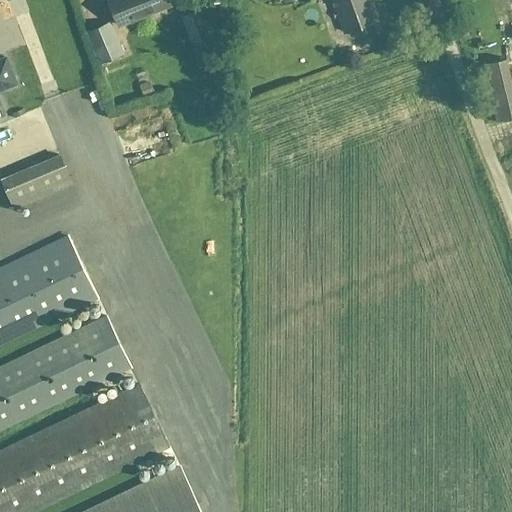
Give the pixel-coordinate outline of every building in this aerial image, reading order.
[(107,0),(119,26),(158,10),(169,5),(166,0),(107,0)] [(331,0),(343,33),(378,20),(370,0),(331,0)] [(213,17),(209,6),(184,16),(193,41),(211,35),(205,20),(213,17)] [(118,42),(92,51),(98,65),(123,55),(118,42)] [(0,90),(15,84),(5,59),(0,60),(0,90)] [(14,210),(70,185),(58,156),(1,180),(14,210)] [(68,237),(0,269),(0,343),(96,297),(68,237)] [(0,367),(0,429),(130,367),(106,317),(0,367)] [(138,385),(0,451),(0,511),(29,511),(168,446),(138,385)] [(199,511),(179,468),(86,511),(199,511)]
